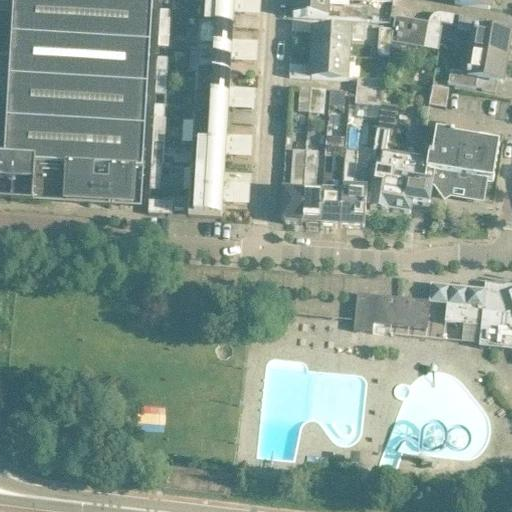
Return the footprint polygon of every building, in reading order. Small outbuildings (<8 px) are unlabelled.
[(0,36),(150,45),(152,3),(100,0),(13,0),(13,15),(1,14),(0,30),(0,36)] [(348,10),(348,1),(341,0),(341,1),(325,0),(294,0),(293,18),(327,20),(327,21),(359,23),(360,11),(348,10)] [(489,11),(490,0),(455,0),(454,6),(489,11)] [(233,16),(240,16),(241,6),(201,4),(199,28),(232,30),(233,16)] [(160,13),(160,25),(170,26),(170,13),(160,13)] [(392,33),(406,36),(408,22),(395,19),(393,32),(392,33)] [(474,34),(471,56),(505,61),(509,38),(485,34),(487,23),(467,20),(459,19),(459,20),(461,20),(459,31),(474,34)] [(427,38),(429,25),(408,22),(406,36),(426,39),(427,38)] [(158,50),(168,50),(170,26),(160,25),(158,50)] [(314,34),(313,57),(347,59),(348,41),(364,42),(365,28),(322,25),(321,34),(314,34)] [(440,40),(442,27),(429,25),(427,38),(440,40)] [(239,44),(232,43),(232,30),(199,28),(198,52),(238,54),(239,44)] [(391,45),(392,33),(393,32),(382,30),(380,43),(391,45)] [(391,45),(404,47),(406,36),(392,33),(391,45)] [(147,87),(150,45),(0,36),(0,57),(10,58),(9,79),(147,87)] [(404,47),(424,51),(426,39),(406,36),(404,47)] [(424,51),(438,53),(440,40),(427,38),(426,39),(424,51)] [(230,63),(237,64),(238,54),(198,52),(197,75),(230,77),(230,63)] [(501,85),(505,61),(471,56),(467,77),(452,75),(450,86),(448,86),(447,87),(475,92),(477,81),(501,85)] [(346,83),(347,59),(313,57),(311,81),(346,83)] [(167,61),(157,60),(157,73),(167,73),(167,61)] [(155,97),(165,98),(167,73),(157,73),(155,97)] [(236,91),(229,91),(230,77),(197,75),(195,99),(235,101),(236,91)] [(0,98),(0,120),(145,129),(147,87),(9,79),(8,99),(0,98)] [(372,83),(358,82),(357,89),(383,92),(384,84),(381,84),(372,83)] [(432,88),(429,108),(445,110),(448,91),(432,88)] [(381,110),(381,108),(383,92),(357,89),(354,108),(381,110)] [(300,91),(298,116),(308,117),(310,91),(300,91)] [(308,117),(323,118),(325,92),(310,91),(308,117)] [(343,110),(344,95),(329,93),(328,109),(343,110)] [(227,111),(235,111),(235,101),(195,99),(194,123),(227,125),(227,111)] [(155,108),(154,120),(164,121),(165,108),(155,108)] [(388,133),(391,109),(381,108),(381,110),(379,119),(377,132),(367,191),(367,198),(372,199),(370,211),(388,214),(388,213),(410,216),(412,205),(429,208),(432,189),(432,187),(425,186),(427,171),(426,171),(428,163),(385,156),(389,133),(388,133)] [(142,171),(145,129),(0,120),(0,141),(5,142),(4,163),(68,167),(142,171)] [(154,120),(152,144),(164,145),(166,121),(164,121),(154,120)] [(233,139),(226,138),(227,125),(194,123),(192,147),(233,149),(233,139)] [(345,141),(346,141),(345,142),(351,143),(351,147),(357,148),(358,129),(346,129),(345,141)] [(425,186),(432,187),(432,189),(436,190),(436,193),(441,200),(447,195),(448,192),(464,195),(464,200),(481,203),(485,182),(493,184),(499,145),(454,138),(454,135),(436,132),(432,156),(429,156),(428,163),(426,171),(427,171),(425,186)] [(319,228),(339,229),(344,162),(345,153),(345,142),(346,141),(345,141),(325,139),(324,160),(333,160),(332,178),(323,178),(322,194),(319,228)] [(151,168),(161,169),(163,169),(164,145),(152,144),(151,168)] [(224,158),(232,159),(233,149),(192,147),(191,170),(224,172),(224,158)] [(300,227),(305,155),(306,155),(306,148),(294,147),(291,192),(283,192),(281,221),(285,226),(300,227)] [(355,190),(358,154),(345,153),(344,162),(339,229),(365,231),(367,198),(367,191),(355,190)] [(300,227),(319,228),(322,194),(315,194),(317,161),(316,161),(317,155),(306,155),(305,155),(300,227)] [(68,167),(4,163),(0,162),(0,199),(54,202),(54,199),(66,200),(68,167)] [(142,171),(68,167),(66,200),(77,201),(77,204),(141,208),(143,188),(143,171),(142,171)] [(150,180),(160,181),(161,169),(151,168),(150,180)] [(230,186),(223,186),(224,172),(191,170),(190,194),(230,196),(230,186)] [(229,206),(230,196),(190,194),(188,219),(221,221),(222,206),(229,206)] [(149,203),(148,216),(158,217),(159,204),(149,203)] [(445,325),(481,329),(479,350),(511,353),(511,294),(509,296),(504,296),(505,286),(485,285),(484,291),(448,288),(445,325)] [(374,327),(426,332),(429,304),(357,297),(353,333),(373,335),(374,327)] [(165,469),(165,472),(163,491),(228,499),(231,477),(165,469)]
